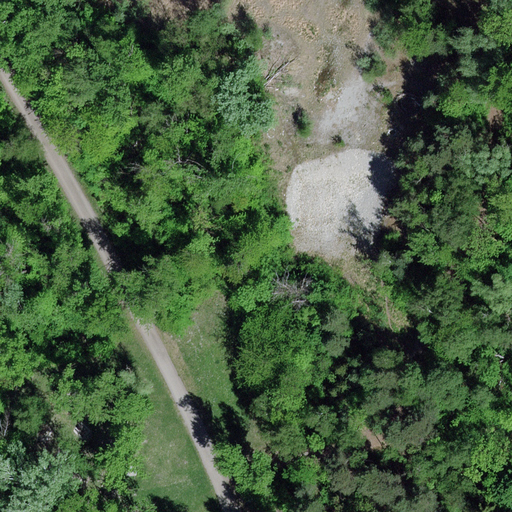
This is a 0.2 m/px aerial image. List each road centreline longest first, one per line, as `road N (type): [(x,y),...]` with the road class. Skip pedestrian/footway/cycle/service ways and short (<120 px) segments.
road 1 (track): [(474,0),(496,188),(470,336),(435,374),(282,409),(242,410),(203,438)]
road 2 (track): [(232,511),(75,182),(0,64)]
